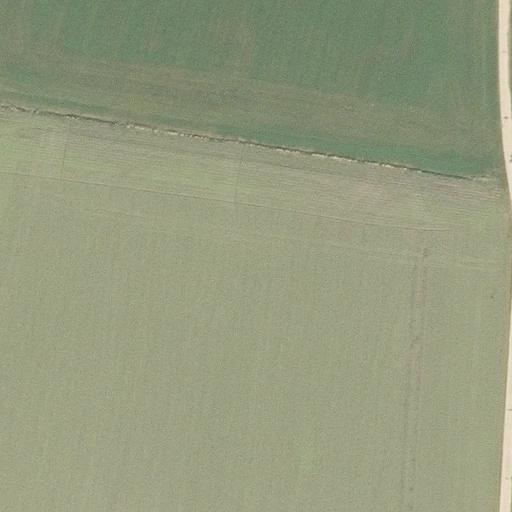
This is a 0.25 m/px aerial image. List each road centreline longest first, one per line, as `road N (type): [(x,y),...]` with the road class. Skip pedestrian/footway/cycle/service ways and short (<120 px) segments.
road 1 (track): [(505,0),(511,173)]
road 2 (track): [(511,384),(503,511)]
